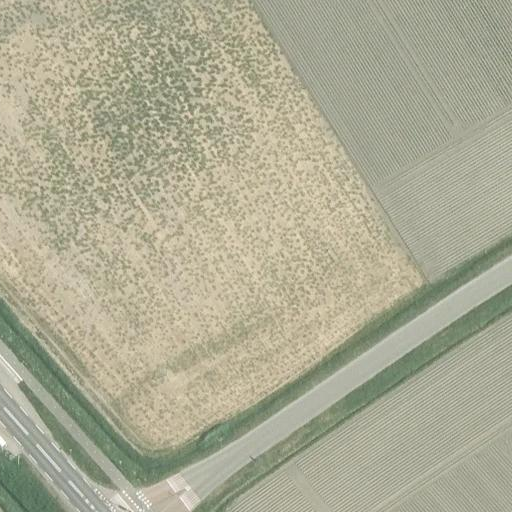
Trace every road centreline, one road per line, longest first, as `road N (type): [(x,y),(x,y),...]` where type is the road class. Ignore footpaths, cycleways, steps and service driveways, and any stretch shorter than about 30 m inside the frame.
road 1 (tertiary): [(203,478),(511,269)]
road 2 (secondary): [(94,511),(0,404)]
